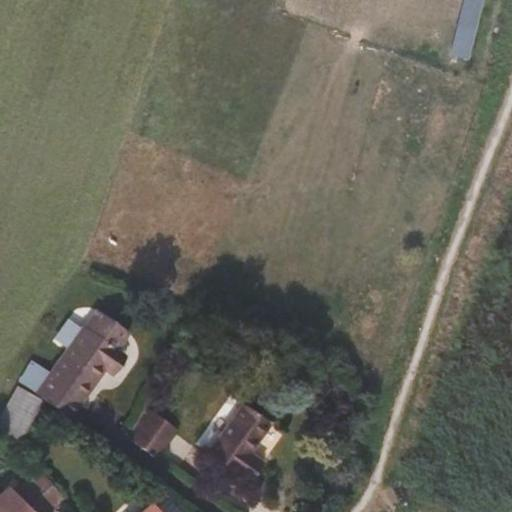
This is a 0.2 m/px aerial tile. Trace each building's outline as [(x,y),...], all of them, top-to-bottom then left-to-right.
[(483,0),(462,0),(449,55),(469,57),(483,0)] [(108,323),(97,314),(84,331),(95,340),(108,323)] [(127,338),(108,323),(95,340),(84,331),(83,330),(80,333),(65,352),(47,376),(41,383),(25,370),(20,376),(16,384),(69,422),(104,375),(106,377),(120,359),(115,354),(127,338)] [(80,333),(68,324),(54,343),(65,352),(80,333)] [(124,362),(120,359),(106,377),(111,380),(124,362)] [(47,376),(30,363),(25,370),(41,383),(47,376)] [(39,402),(17,389),(0,419),(0,439),(13,447),(39,402)] [(269,424),(242,405),(206,454),(247,484),(261,467),(247,456),(269,424)] [(144,415),(138,411),(123,439),(150,458),(171,430),(146,412),(144,415)] [(0,504),(9,496),(1,489),(0,490),(0,504)] [(23,511),(9,496),(0,504),(0,511),(23,511)]
